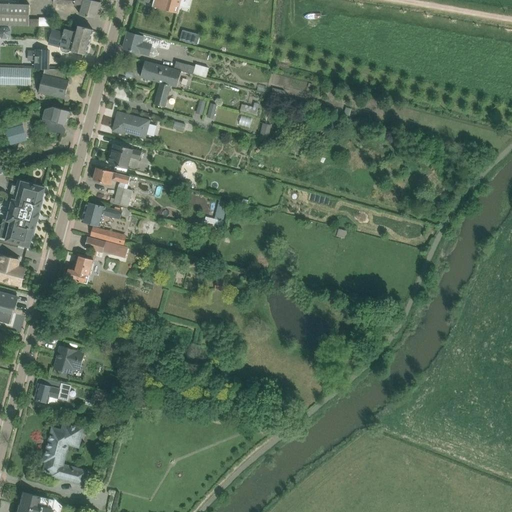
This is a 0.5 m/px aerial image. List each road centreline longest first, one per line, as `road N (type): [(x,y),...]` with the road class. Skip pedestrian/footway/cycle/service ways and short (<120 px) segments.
road 1 (tertiary): [(123,0),(0,453)]
road 2 (track): [(392,0),(511,21)]
